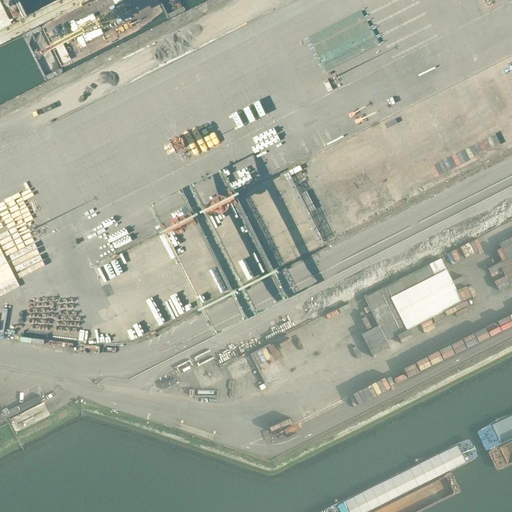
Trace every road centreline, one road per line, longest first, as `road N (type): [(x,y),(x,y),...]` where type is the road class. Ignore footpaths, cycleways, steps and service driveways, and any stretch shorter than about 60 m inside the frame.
road 1 (unknown): [(0,183),(357,0)]
road 2 (unknown): [(0,134),(265,0)]
